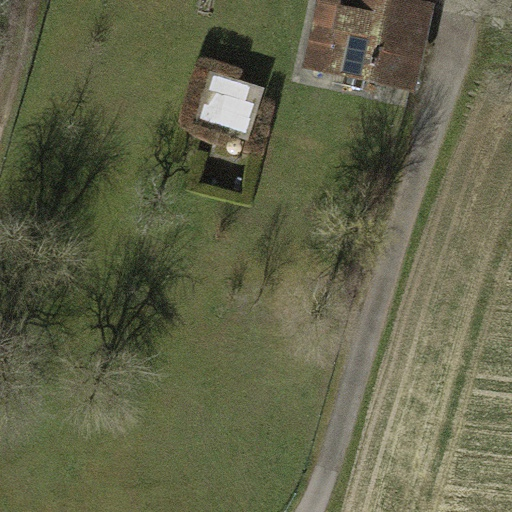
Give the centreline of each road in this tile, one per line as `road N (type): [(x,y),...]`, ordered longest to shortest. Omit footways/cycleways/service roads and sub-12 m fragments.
road 1 (residential): [(321,511),(472,46)]
road 2 (track): [(0,131),(39,0)]
